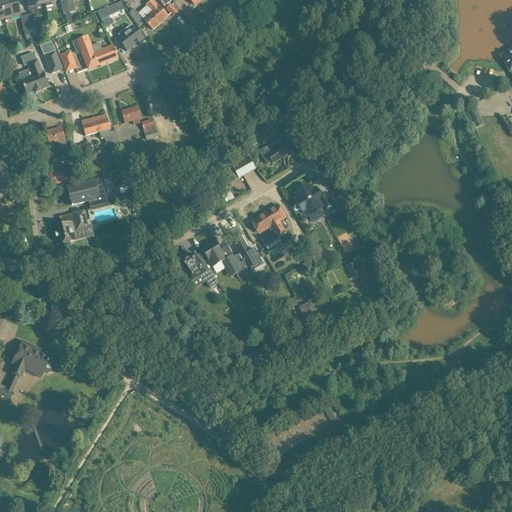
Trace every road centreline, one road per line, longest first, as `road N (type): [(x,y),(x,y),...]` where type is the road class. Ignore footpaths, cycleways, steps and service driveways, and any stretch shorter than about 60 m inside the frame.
road 1 (residential): [(420,0),(424,56),(391,100),(301,168),(120,266),(72,316)]
road 2 (unclassified): [(72,316),(125,380),(213,435),(262,479),(278,453),(333,424)]
road 3 (residential): [(19,125),(148,74),(237,0)]
road 4 (residential): [(35,271),(19,125)]
